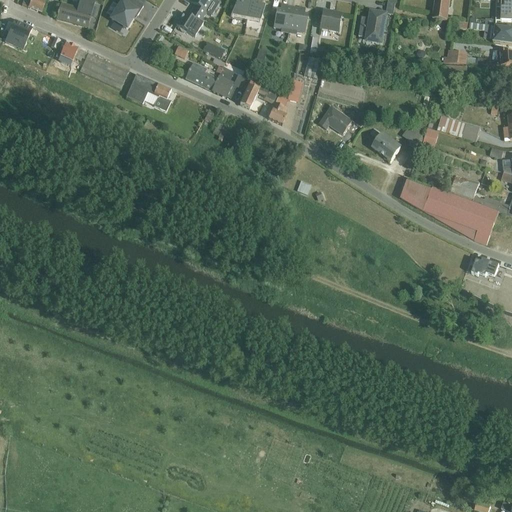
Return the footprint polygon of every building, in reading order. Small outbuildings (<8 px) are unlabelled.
[(32,11),(35,0),(24,0),(22,6),(32,11)] [(40,0),(35,0),(32,11),(41,14),(46,2),(40,0)] [(142,8),(129,0),(125,0),(124,3),(123,2),(111,20),(126,30),(135,15),(137,17),(143,8),(142,8)] [(192,11),(203,19),(206,14),(211,17),(219,4),(213,0),(192,0),(190,4),(195,7),(192,11)] [(254,0),(237,0),(230,17),(260,23),(265,7),(261,7),(262,1),(254,0)] [(435,0),(433,20),(448,22),(450,0),(435,0)] [(511,0),(496,0),(496,9),(502,9),(501,23),(511,22),(511,0)] [(90,19),(93,9),(94,5),(80,1),(77,10),(60,5),(57,16),(57,17),(57,20),(87,29),(90,19)] [(389,1),(386,14),(393,16),(396,2),(389,1)] [(274,23),(273,29),(281,31),(281,34),(288,35),(293,9),(287,8),(287,6),(281,5),(280,12),(276,12),(274,23)] [(293,9),(288,35),(296,36),(296,34),(304,35),(308,17),(304,16),(305,9),(299,8),(298,10),(293,9)] [(93,9),(90,19),(95,21),(98,10),(93,9)] [(203,19),(192,11),(188,17),(184,14),(176,27),(194,39),(203,26),(200,24),(203,19)] [(323,12),(320,31),(339,34),(342,15),(323,12)] [(362,19),(359,38),(366,39),(365,44),(381,46),(386,17),(376,15),(376,18),(371,18),(371,20),(362,19)] [(20,35),(24,26),(15,22),(14,24),(9,22),(2,38),(28,50),(26,53),(31,55),(32,52),(36,54),(35,57),(53,65),(54,63),(55,61),(57,56),(47,51),(46,52),(36,47),(38,44),(25,39),(18,35),(18,34),(20,35)] [(511,30),(496,28),(486,27),(459,23),(458,30),(470,31),(470,30),(486,32),(485,39),(493,41),(493,44),(511,46),(511,30)] [(18,35),(25,39),(27,36),(30,29),(24,26),(20,35),(18,34),(18,35)] [(206,43),(203,52),(221,60),(225,51),(206,43)] [(57,56),(55,61),(68,67),(70,62),(72,63),(74,60),(78,50),(66,45),(60,57),(57,56)] [(178,48),(174,56),(184,61),(188,52),(178,48)] [(78,50),(74,60),(80,62),(82,59),(85,61),(83,67),(80,66),(77,71),(121,91),(129,73),(78,50)] [(419,51),(417,55),(419,59),(423,60),(426,56),(424,52),(419,51)] [(444,58),(443,64),(501,67),(511,66),(511,53),(500,54),(501,53),(493,52),(492,61),(467,58),(468,54),(448,52),(448,58),(444,58)] [(309,58),(304,77),(316,80),(321,62),(309,58)] [(212,64),(223,69),(225,65),(214,60),(212,64)] [(55,61),(54,63),(67,69),(68,67),(55,61)] [(211,93),(218,80),(205,74),(207,71),(193,64),(185,80),(211,93)] [(446,66),(445,79),(466,81),(467,68),(446,66)] [(218,80),(211,93),(226,100),(227,99),(230,101),(236,88),(233,87),(233,85),(229,83),(223,81),(225,76),(231,79),(234,74),(223,69),(222,70),(220,76),(218,80)] [(158,99),(154,107),(154,108),(166,113),(171,103),(167,102),(171,92),(136,76),(126,99),(142,106),(144,102),(147,95),(158,99)] [(233,87),(236,88),(245,94),(251,82),(238,76),(233,85),(233,87)] [(251,82),(245,94),(239,106),(249,111),(258,93),(266,97),(264,101),(275,106),(279,95),(251,82)] [(279,95),(275,106),(268,121),(282,127),(286,117),(284,116),(287,110),(284,109),(287,101),(298,104),(303,85),(292,82),(288,98),(279,95)] [(147,95),(144,102),(154,107),(158,99),(147,95)] [(332,107),(319,126),(327,131),(329,127),(343,136),(353,122),(332,107)] [(210,109),(205,122),(210,125),(216,112),(210,109)] [(361,114),(354,124),(361,129),(368,119),(369,117),(364,113),(363,115),(361,114)] [(509,129),(503,129),(504,140),(510,139),(510,141),(511,141),(511,116),(508,117),(509,129)] [(442,118),(437,132),(477,144),(481,130),(442,118)] [(218,124),(212,135),(218,138),(218,139),(219,139),(218,141),(221,143),(227,128),(224,127),(223,127),(218,124)] [(410,128),(403,138),(420,150),(424,137),(423,136),(426,132),(420,127),(416,132),(410,128)] [(428,129),(423,146),(434,150),(439,133),(428,129)] [(383,135),(373,149),(385,158),(384,160),(390,164),(402,148),(383,135)] [(494,150),(492,158),(503,161),(503,153),(494,150)] [(511,176),(511,160),(502,161),(503,170),(504,173),(511,176)] [(511,176),(504,173),(501,182),(511,185),(511,176)] [(450,195),(499,213),(511,217),(511,201),(510,207),(476,195),(480,184),(453,176),(451,182),(454,183),(450,195)] [(499,213),(450,195),(408,179),(402,200),(474,242),(487,246),(499,213)] [(301,182),(297,192),(307,196),(311,186),(301,182)] [(317,186),(311,189),(317,202),(323,200),(317,186)]
